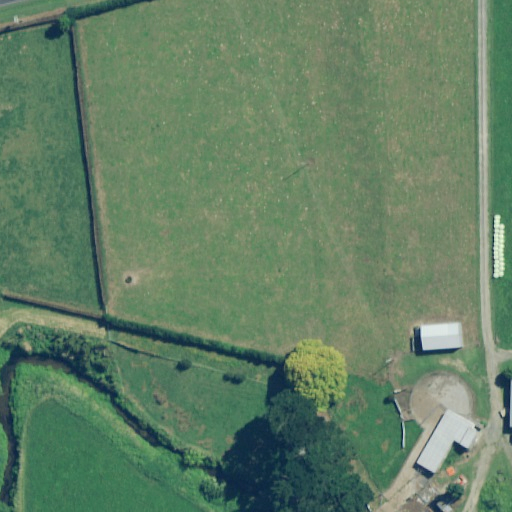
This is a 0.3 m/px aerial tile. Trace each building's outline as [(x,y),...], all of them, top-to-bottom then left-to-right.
[(462,348),(460,324),(424,326),(426,350),(462,348)] [(422,351),(420,331),(396,333),(398,353),(422,351)] [(481,430),(449,411),(419,463),(437,473),(455,441),(470,449),(481,430)] [(431,496),(424,489),(418,495),(423,502),(412,511),(432,511),(424,503),(431,496)] [(458,498),(452,489),(436,501),(444,511),(451,511),(452,511),(448,506),(458,498)]
